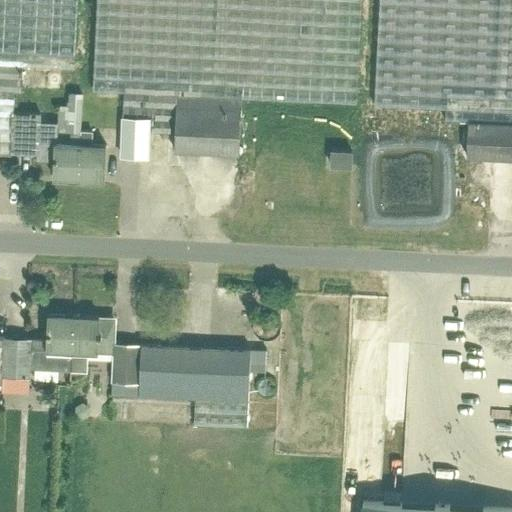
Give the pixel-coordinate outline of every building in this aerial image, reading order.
[(0,0),(0,151),(13,152),(13,148),(39,150),(40,139),(42,111),(12,109),(13,89),(21,89),(22,65),(75,67),(75,52),(77,0),(0,0)] [(97,0),(93,86),(123,88),(191,91),(240,93),(357,98),(361,0),(97,0)] [(449,105),(449,117),(468,118),(511,120),(511,0),(379,0),(375,101),(449,105)] [(174,149),(238,151),(240,93),(191,91),(123,88),(121,154),(149,155),(150,130),(175,131),(174,149)] [(58,129),(80,130),(83,93),(71,92),(70,105),(59,104),(58,129)] [(511,156),(511,120),(468,118),(467,129),(461,129),(459,154),(511,156)] [(39,150),(39,158),(56,159),(55,176),(81,178),(83,134),(72,133),(72,141),(57,140),(40,139),(39,150)] [(83,134),(81,178),(106,179),(108,143),(93,142),(93,134),(83,134)] [(352,165),(352,149),(334,149),(333,164),(352,165)] [(48,338),(32,337),(5,336),(3,373),(30,375),(31,367),(72,369),(75,313),(49,312),(48,338)] [(116,315),(100,314),(75,313),(72,369),(88,369),(89,350),(112,351),(113,341),(115,341),(116,315)] [(113,341),(112,351),(111,392),(198,396),(248,398),(250,359),(251,348),(115,341),(113,341)] [(198,396),(197,420),(247,422),(248,398),(198,396)] [(361,511),(511,511),(511,507),(363,500),(361,511)]
